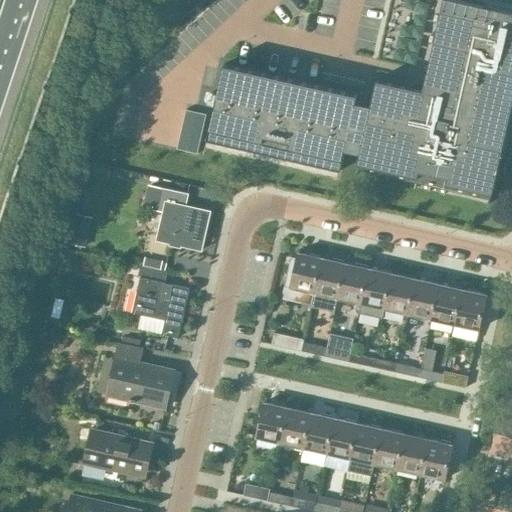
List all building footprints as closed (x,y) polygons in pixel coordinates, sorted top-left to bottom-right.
[(503,139),(511,98),(511,13),(455,0),(443,0),(427,80),(421,85),(414,88),(377,78),(372,105),(356,101),(358,94),(224,64),(206,140),(340,171),(345,149),(360,153),(356,173),(357,174),(359,167),(416,181),(414,186),(445,193),(447,182),(489,192),(487,203),(489,204),(503,139)] [(192,180),(166,175),(161,200),(166,201),(158,240),(203,250),(211,212),(186,206),(192,180)] [(73,243),(86,244),(90,216),(77,215),(73,243)] [(314,292),(322,257),(298,252),(297,258),(291,257),(282,297),(312,304),(315,292),(314,292)] [(338,297),(345,263),(322,257),(314,292),(315,292),(338,297)] [(361,302),(369,268),(345,263),(338,297),(361,302)] [(190,287),(173,284),(173,286),(165,284),(168,270),(139,264),(137,276),(139,276),(132,311),(165,318),(162,333),(179,336),(190,287)] [(382,317),(384,308),(392,273),(369,268),(361,302),(359,312),(382,317)] [(407,313),(415,278),(392,273),(384,308),(407,313)] [(431,318),(439,283),(415,278),(407,313),(431,318)] [(455,324),(463,289),(439,283),(431,318),(455,324)] [(479,329),(487,294),(463,289),(455,324),(479,329)] [(273,332),(270,344),(301,350),(303,341),(303,338),(273,332)] [(324,356),(326,347),(303,341),(301,350),(324,356)] [(143,348),(119,342),(115,358),(117,358),(109,394),(167,407),(175,370),(140,362),(143,348)] [(348,361),(350,352),(326,347),(324,356),(348,361)] [(371,366),(373,357),(350,352),(348,361),(371,366)] [(394,372),(396,362),(373,357),(371,366),(394,372)] [(418,377),(420,368),(396,362),(394,372),(418,377)] [(442,373),(420,368),(418,377),(440,382),(442,373)] [(465,387),(468,375),(443,370),(442,373),(440,382),(465,387)] [(508,412),(511,394),(511,389),(502,387),(497,409),(508,412)] [(281,441),(288,406),(265,401),(257,436),(281,441)] [(304,447),(312,412),(288,406),(281,441),(304,447)] [(503,434),(508,412),(497,409),(492,432),(503,434)] [(327,452),(335,417),(312,412),(304,447),(327,452)] [(511,436),(511,412),(508,412),(503,434),(511,436)] [(351,457),(358,422),(335,417),(327,452),(351,457)] [(371,474),(382,427),(358,422),(351,457),(352,457),(349,469),(371,474)] [(397,468),(405,433),(382,427),(371,474),(373,475),(376,463),(397,468)] [(152,442),(93,429),(85,461),(144,475),(152,442)] [(421,473),(429,438),(405,433),(397,468),(421,473)] [(445,479),(453,443),(429,438),(421,473),(445,479)] [(245,483),(245,484),(242,495),(268,501),(270,491),(269,491),(269,488),(245,483)] [(291,506),(293,497),(270,491),(268,501),(291,506)] [(139,511),(140,510),(74,495),(69,511),(139,511)] [(314,511),(316,502),(293,497),(291,506),(314,511)] [(318,511),(338,511),(339,507),(316,502),(314,511),(318,511)]
